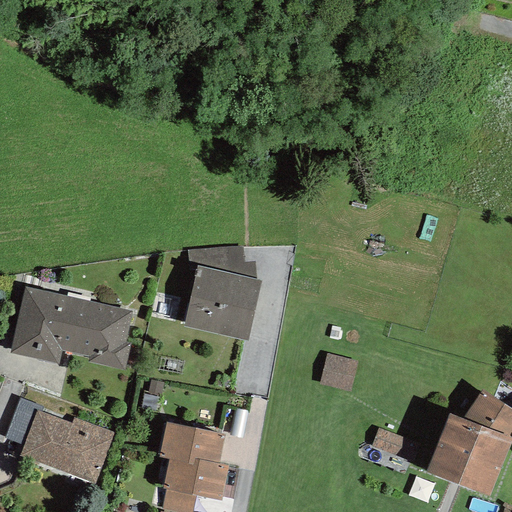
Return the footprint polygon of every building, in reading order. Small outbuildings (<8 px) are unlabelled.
[(188,271),(195,271),(197,266),(255,280),(254,262),(244,262),(243,246),(188,251),(188,271)] [(255,280),(197,266),(195,271),(183,326),(247,342),(260,281),(255,280)] [(131,312),(24,287),(10,354),(58,365),(61,351),(89,357),(87,362),(123,370),(130,343),(125,342),(131,312)] [(357,361),(326,354),(319,385),(350,392),(357,361)] [(508,436),(511,429),(511,409),(482,390),(462,419),(508,436)] [(4,438),(23,446),(36,410),(40,412),(42,408),(20,399),(4,438)] [(229,436),(242,439),(247,411),(234,408),(229,436)] [(23,446),(19,456),(94,484),(113,433),(73,417),(71,423),(40,412),(36,410),(23,446)] [(449,414),(425,472),(489,496),(511,438),(508,436),(462,419),(449,414)] [(158,458),(168,460),(194,465),(195,459),(218,464),(224,435),(166,422),(158,458)] [(416,443),(378,428),(370,447),(408,461),(416,443)] [(227,466),(218,464),(195,459),(194,465),(168,460),(163,488),(165,489),(161,509),(175,511),(192,511),(195,496),(221,501),(227,466)]
